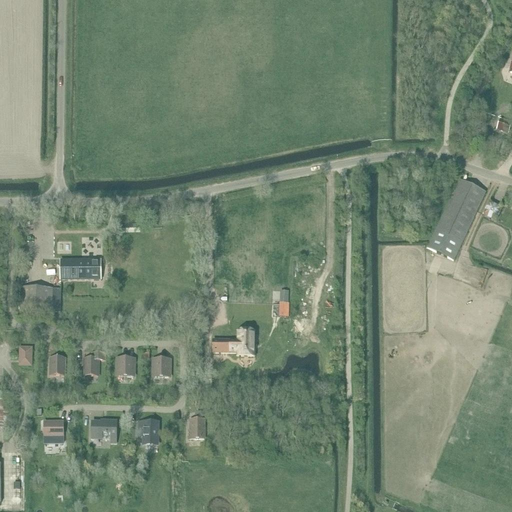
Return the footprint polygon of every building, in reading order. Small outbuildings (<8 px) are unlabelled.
[(500,120),(496,130),(507,134),(511,124),(500,120)] [(458,181),(427,250),(454,262),(485,194),(458,181)] [(489,202),(482,216),(495,222),(502,209),(489,202)] [(100,261),(61,261),(61,281),(101,281),(100,261)] [(21,288),(20,312),(52,314),(61,314),(62,290),(21,288)] [(280,292),(280,304),(288,305),(289,292),(280,292)] [(280,304),(279,319),(289,319),(289,305),(288,305),(280,304)] [(237,357),(255,358),(255,333),(237,333),(237,341),(213,341),(213,354),(237,354),(237,357)] [(21,350),(20,366),(30,366),(31,350),(21,350)] [(84,360),(84,374),(98,375),(98,362),(104,362),(104,356),(92,355),(92,360),(84,360)] [(50,360),(50,373),(64,373),(64,360),(50,360)] [(118,360),(117,376),(126,376),(126,378),(133,378),(134,361),(118,360)] [(153,361),(153,377),(162,377),(162,379),(169,379),(170,362),(153,361)] [(0,428),(9,429),(9,392),(0,391),(0,428)] [(188,441),(204,441),(204,422),(190,422),(190,431),(188,431),(188,441)] [(92,424),(91,440),(102,441),(102,434),(111,435),(111,444),(116,445),(117,423),(109,423),(109,424),(92,424)] [(63,424),(44,424),(44,439),(44,445),(63,445),(63,439),(63,424)] [(139,438),(144,438),(144,445),(157,445),(158,425),(139,424),(139,438)]
